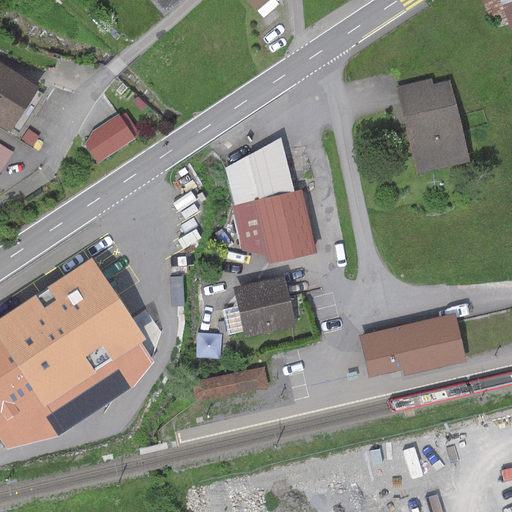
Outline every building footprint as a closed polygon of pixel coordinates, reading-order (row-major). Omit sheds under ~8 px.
[(152,0),(166,15),(184,0),(152,0)] [(245,0),(256,12),(269,0),(245,0)] [(511,0),(483,0),(490,21),(495,19),(498,27),(507,24),(510,32),(511,31),(511,0)] [(40,87),(0,62),(0,125),(11,132),(40,87)] [(431,79),(395,87),(416,176),(470,163),(450,81),(432,85),(431,79)] [(119,114),(92,132),(85,145),(97,164),(135,139),(119,114)] [(254,201),(294,191),(281,138),(224,168),(234,205),(231,206),(243,250),(267,259),(254,201)] [(294,191),(254,201),(267,259),(268,265),(317,253),(302,189),(294,191)] [(147,340),(91,255),(0,314),(0,344),(42,409),(147,340)] [(284,277),(234,289),(245,338),(296,326),(284,277)] [(454,314),(359,336),(369,377),(403,370),(404,375),(465,361),(454,314)] [(264,367),(192,382),(196,402),(268,387),(264,367)]
